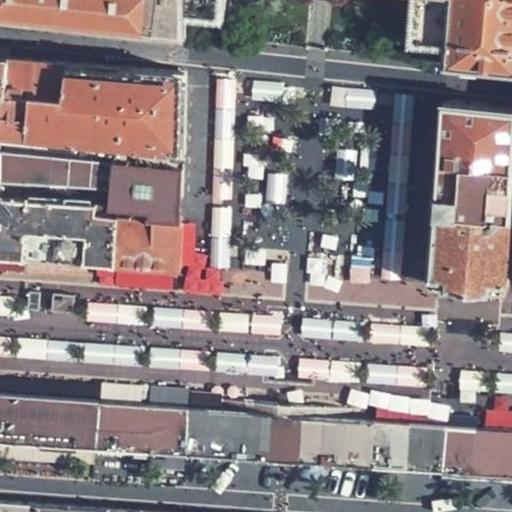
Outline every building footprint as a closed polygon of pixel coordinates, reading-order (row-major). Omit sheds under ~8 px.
[(189,35),(190,22),(192,0),(0,0),(0,15),(162,33),(189,35)] [(511,0),(192,0),(190,22),(228,25),(229,0),(413,0),(411,44),(445,48),(444,65),(511,70),(511,0)] [(0,132),(6,134),(12,57),(0,55),(0,132)] [(132,67),(12,57),(6,134),(117,144),(184,151),(188,71),(132,67)] [(437,194),(511,199),(511,109),(444,104),(440,154),(437,194)] [(182,204),(184,151),(117,144),(116,161),(4,150),(2,177),(113,188),(112,203),(97,203),(97,214),(119,216),(181,221),(182,204)] [(0,255),(56,260),(116,264),(119,216),(97,214),(97,203),(0,193),(0,194),(0,255)] [(511,230),(511,219),(511,199),(437,194),(436,213),(430,285),(467,287),(500,290),(506,290),(511,239),(511,234),(511,230)] [(179,268),(181,221),(119,216),(116,264),(148,266),(179,268)] [(42,292),(30,291),(27,313),(39,314),(42,292)] [(88,296),(58,294),(57,315),(87,317),(87,311),(88,296)] [(32,393),(0,390),(0,440),(96,448),(99,398),(32,393)] [(146,401),(99,398),(96,448),(185,454),(188,404),(146,401)] [(274,457),(273,460),(276,461),(282,461),(289,462),(292,462),(292,459),(295,417),(296,414),(296,404),(287,403),(277,403),(277,411),(277,412),(276,417),(274,457)] [(240,408),(188,404),(185,454),(237,458),(240,408)] [(259,409),(240,408),(237,458),(273,460),(274,457),(276,417),(277,412),(277,411),(259,409)] [(359,418),(296,414),(295,417),(292,459),(292,462),(373,468),(376,420),(359,418)] [(376,420),(373,468),(408,470),(411,422),(394,421),(376,420)] [(445,424),(411,422),(408,470),(442,473),(445,424)] [(511,429),(460,426),(445,424),(442,473),(511,477),(511,429)] [(38,511),(39,504),(0,500),(0,511),(38,511)]
